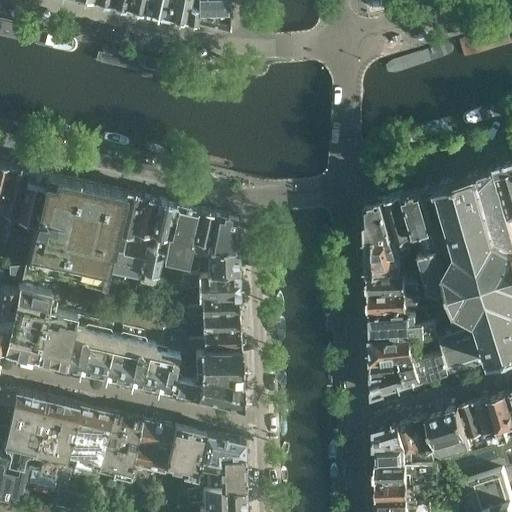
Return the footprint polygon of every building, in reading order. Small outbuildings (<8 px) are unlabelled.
[(145,0),(144,7),(168,12),(170,0),(145,0)] [(189,2),(189,0),(170,0),(168,12),(186,16),(189,2)] [(229,10),(228,0),(189,0),(189,2),(199,6),(198,10),(229,10)] [(197,19),(198,10),(199,6),(189,2),(186,16),(197,19)] [(230,27),(229,19),(229,10),(198,10),(197,19),(196,23),(224,30),(225,25),(230,27)] [(0,37),(63,52),(66,52),(69,52),(71,51),(74,48),(75,46),(75,45),(75,43),(74,39),(73,38),(70,36),(67,35),(0,19),(0,37)] [(510,41),(507,29),(467,39),(458,48),(470,51),(510,41)] [(95,60),(179,80),(183,62),(100,42),(95,60)] [(401,68),(402,69),(451,55),(453,54),(454,53),(454,52),(455,51),(456,50),(456,49),(456,48),(455,46),(455,45),(454,45),(453,44),(452,43),(451,43),(450,43),(448,43),(401,57),(400,58),(399,59),(398,60),(398,61),(398,62),(398,63),(398,65),(398,66),(399,67),(400,68),(401,68)] [(481,123),(483,122),(511,112),(511,98),(479,110),(478,110),(476,111),(475,112),(473,113),(472,114),(472,115),(471,117),(471,118),(470,120),(472,121),(473,122),(475,123),(476,123),(478,123),(480,123),(481,123)] [(452,113),(412,124),(410,126),(407,128),(405,130),(403,133),(401,136),(404,137),(407,138),(410,139),(413,140),(416,140),(456,129),(457,128),(458,127),(459,125),(459,124),(459,122),(459,120),(459,119),(458,117),(457,116),(456,115),(455,114),(453,113),(452,113)] [(0,210),(11,162),(0,159),(0,210)] [(511,159),(497,164),(511,217),(511,159)] [(11,238),(28,165),(11,162),(0,210),(0,244),(9,247),(11,238)] [(511,217),(497,164),(496,163),(490,165),(490,166),(480,169),(480,167),(469,170),(469,172),(452,177),(451,175),(440,178),(441,180),(431,183),(431,182),(425,183),(426,185),(425,185),(453,278),(443,282),(447,296),(451,299),(455,314),(453,318),(454,323),(439,327),(440,330),(446,350),(451,368),(493,356),(511,350),(511,217)] [(35,217),(46,170),(28,165),(11,238),(17,240),(19,232),(23,233),(25,225),(21,224),(23,215),(35,217)] [(167,336),(168,328),(170,312),(125,302),(123,310),(98,304),(108,263),(125,188),(56,172),(46,170),(35,217),(21,278),(20,278),(19,284),(4,348),(39,356),(62,361),(62,362),(66,363),(171,386),(196,391),(196,392),(243,403),(241,346),(165,345),(167,336)] [(453,278),(425,185),(404,190),(415,229),(432,285),(443,282),(453,278)] [(131,238),(134,226),(142,191),(125,188),(108,263),(141,270),(145,250),(129,246),(131,238)] [(415,229),(404,190),(384,195),(394,231),(400,250),(412,247),(408,231),(415,229)] [(145,250),(158,195),(142,191),(134,226),(140,228),(137,239),(131,238),(129,246),(145,250)] [(163,253),(175,199),(158,195),(145,250),(141,270),(140,274),(152,277),(151,281),(156,282),(163,253)] [(394,231),(384,195),(371,198),(367,204),(369,232),(394,231)] [(187,258),(189,251),(199,205),(175,199),(163,253),(187,258)] [(206,246),(215,209),(199,205),(189,251),(200,251),(200,256),(207,256),(209,246),(206,246)] [(237,245),(237,223),(236,214),(215,209),(206,246),(209,246),(237,245)] [(400,250),(394,231),(369,232),(370,251),(400,250)] [(238,270),(237,253),(237,245),(209,246),(207,256),(206,269),(238,270)] [(401,269),(401,253),(400,250),(370,251),(370,270),(401,269)] [(238,294),(238,279),(238,270),(206,269),(184,269),(180,280),(198,280),(198,294),(201,294),(238,294)] [(425,287),(425,276),(409,277),(408,269),(401,269),(370,270),(371,290),(419,287),(425,287)] [(0,346),(4,348),(19,284),(1,280),(0,286),(0,346)] [(420,298),(419,287),(371,290),(372,308),(409,307),(408,299),(420,298)] [(239,311),(238,294),(201,294),(201,301),(174,301),(171,311),(239,311)] [(440,330),(439,327),(437,317),(441,316),(438,305),(409,307),(372,308),(373,334),(412,332),(440,330)] [(240,328),(239,318),(239,311),(171,311),(170,312),(168,328),(202,328),(240,328)] [(241,346),(240,337),(240,328),(202,328),(202,336),(167,336),(165,345),(241,346)] [(415,353),(412,332),(373,334),(374,359),(402,355),(415,353)] [(423,377),(451,368),(446,350),(416,353),(423,377)] [(423,377),(416,353),(415,353),(402,355),(405,368),(409,381),(423,377)] [(405,368),(402,355),(374,359),(374,372),(405,368)] [(409,381),(405,368),(374,372),(375,392),(409,381)] [(0,433),(3,434),(15,386),(0,382),(0,433)] [(26,482),(47,392),(15,385),(15,386),(3,434),(0,447),(0,499),(21,503),(26,482)] [(511,387),(508,389),(511,404),(511,435),(503,438),(489,443),(488,441),(474,446),(460,403),(429,412),(440,447),(444,459),(445,464),(452,462),(456,476),(457,479),(505,465),(511,488),(511,387)] [(511,423),(511,404),(508,389),(490,394),(500,426),(502,434),(503,438),(511,435),(511,430),(511,431),(510,424),(511,423)] [(57,489),(78,400),(47,392),(26,482),(57,489)] [(500,426),(490,394),(475,398),(488,441),(489,443),(503,438),(502,434),(495,436),(492,429),(500,426)] [(488,441),(475,398),(460,403),(474,446),(488,441)] [(97,469),(97,466),(111,408),(78,400),(57,489),(52,509),(65,511),(86,511),(91,492),(70,487),(75,464),(97,469)] [(132,457),(142,415),(111,408),(97,466),(129,474),(133,457),(132,457)] [(440,447),(429,412),(413,417),(400,421),(407,443),(420,440),(422,446),(416,448),(416,460),(435,460),(432,450),(440,447)] [(164,465),(174,422),(142,414),(142,415),(132,457),(133,457),(164,465)] [(407,443),(400,421),(378,427),(376,427),(377,444),(407,443)] [(201,450),(206,429),(174,422),(164,465),(164,466),(184,471),(185,470),(196,472),(201,450)] [(245,450),(244,441),(242,441),(240,438),(240,436),(206,429),(201,450),(222,455),(223,451),(245,450)] [(416,460),(416,448),(422,446),(420,440),(407,443),(377,444),(378,461),(416,460)] [(245,483),(245,461),(245,450),(223,451),(222,455),(201,450),(196,472),(195,474),(217,473),(218,484),(245,483)] [(456,476),(452,462),(445,464),(444,459),(435,460),(416,460),(378,461),(379,478),(440,477),(456,476)] [(511,511),(511,488),(505,465),(457,479),(464,502),(466,510),(485,504),(489,511),(511,511)] [(379,495),(410,494),(431,494),(432,511),(447,511),(451,511),(451,502),(451,499),(440,499),(440,477),(379,478),(379,495)] [(246,511),(246,500),(245,483),(218,484),(209,485),(210,505),(202,505),(202,511),(246,511)] [(386,511),(410,511),(410,494),(379,495),(379,511),(386,511)] [(489,511),(485,504),(466,510),(464,502),(451,502),(451,511),(447,511),(489,511)]
